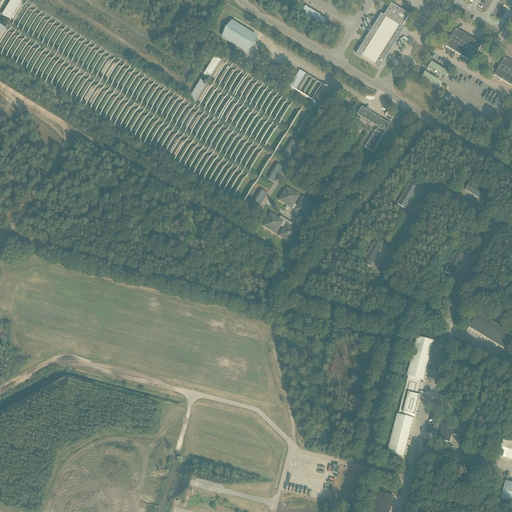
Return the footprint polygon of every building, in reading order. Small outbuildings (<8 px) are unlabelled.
[(402,27),(409,15),(391,3),(384,15),(381,14),(356,54),(380,69),(405,28),(402,27)] [(247,34),(237,27),(233,25),(226,37),(227,38),(228,38),(236,43),(246,49),(253,38),(247,34)] [(0,29),(0,44),(3,46),(4,43),(11,47),(12,46),(19,50),(23,41),(0,29)] [(445,47),(446,47),(471,62),(482,45),(456,29),(451,37),(450,38),(445,47)] [(493,76),(494,76),(511,86),(511,62),(504,58),(493,76)] [(269,64),(278,69),(279,66),(270,61),(269,64)] [(433,84),(444,84),(450,74),(450,72),(443,68),(431,68),(436,70),(440,70),(440,74),(436,74),(430,74),(428,73),(426,76),(426,77),(424,79),(428,79),(428,81),(433,84)] [(231,89),(229,92),(282,121),(294,100),(245,73),(242,79),(243,80),(240,86),(238,85),(235,91),(231,89)] [(316,102),(322,106),(332,91),(325,87),(316,102)] [(379,128),(377,131),(376,131),(375,131),(376,131),(365,148),(372,153),(390,125),(362,107),(357,115),(379,128)] [(465,190),(485,202),(490,195),(470,183),(465,190)] [(397,205),(401,207),(405,209),(417,189),(409,184),(397,205)] [(287,206),(285,209),(297,216),(299,214),(307,219),(315,206),(302,198),(297,206),(294,204),(299,196),(287,188),(279,201),(287,206)] [(284,228),(278,236),(291,244),(299,231),(291,226),(293,224),(281,216),(279,219),(271,214),(263,227),(276,235),(281,226),(284,228)] [(362,262),(370,267),(382,247),(375,242),(362,262)] [(445,272),(452,277),(464,257),(457,252),(445,272)] [(469,328),(503,348),(511,334),(478,314),(469,328)] [(397,415),(387,454),(403,458),(413,420),(413,419),(410,418),(410,416),(410,415),(414,416),(415,416),(415,415),(416,414),(420,396),(417,396),(416,395),(416,394),(417,394),(419,385),(420,384),(420,383),(421,380),(423,381),(423,380),(433,342),(417,338),(407,376),(408,377),(408,379),(410,379),(409,380),(409,381),(409,382),(407,389),(405,388),(400,410),(399,411),(399,413),(398,415),(397,415)] [(439,440),(449,443),(453,427),(443,424),(439,440)] [(498,457),(511,460),(511,442),(502,440),(498,457)] [(511,483),(505,481),(500,500),(511,503),(511,483)] [(372,511),(389,511),(393,497),(377,492),(372,511)]
